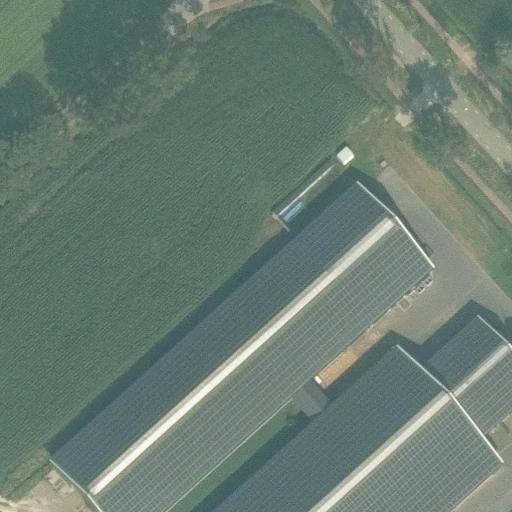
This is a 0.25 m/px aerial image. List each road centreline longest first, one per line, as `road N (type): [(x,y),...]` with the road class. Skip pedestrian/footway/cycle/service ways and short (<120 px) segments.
road 1 (residential): [(0,176),(194,0)]
road 2 (tertiary): [(511,164),(364,0)]
